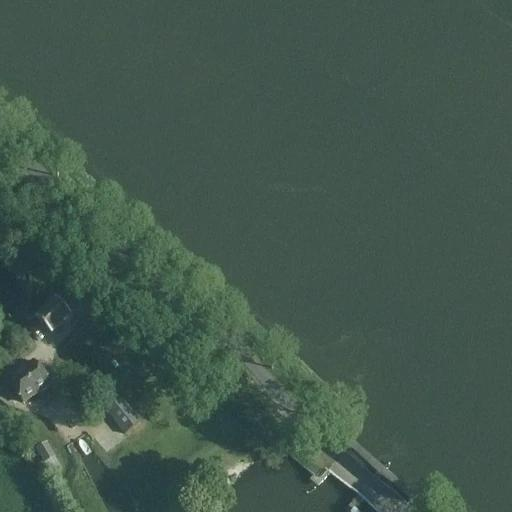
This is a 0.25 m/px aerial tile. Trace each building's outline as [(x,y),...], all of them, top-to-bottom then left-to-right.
[(34,319),(50,335),(70,316),(53,299),(34,319)] [(34,363),(5,383),(7,384),(1,388),(6,397),(13,392),(21,404),(49,385),(34,363)] [(104,411),(125,436),(140,423),(119,398),(104,411)] [(46,444),(35,451),(50,476),(60,469),(54,459),(54,458),(46,444)] [(356,497),(345,511),(346,511),(352,511),(355,509),(361,502),(379,481),(384,475),(385,474),(385,472),(381,469),(379,469),(379,470),(374,476),(356,497)]
